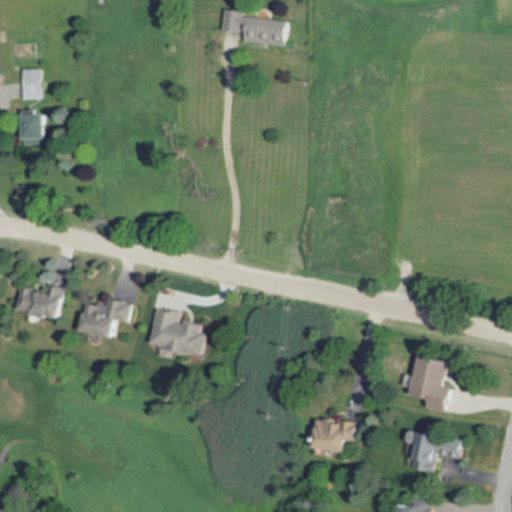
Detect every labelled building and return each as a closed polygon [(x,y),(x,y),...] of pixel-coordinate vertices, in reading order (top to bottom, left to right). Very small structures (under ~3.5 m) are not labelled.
[(249,43),(295,46),(297,17),(228,12),(227,31),(250,33),(249,43)] [(27,68),(27,98),(47,98),(47,68),(27,68)] [(46,113),(46,110),(30,110),(30,139),(56,139),(56,113),(46,113)] [(21,310),(65,319),(71,291),(27,282),(21,310)] [(123,336),(125,320),(134,321),(137,301),(113,298),(112,305),(90,302),(86,331),(123,336)] [(188,312),(162,308),(157,346),(209,353),(214,323),(187,319),(188,312)] [(424,354),(415,395),(434,399),(432,408),(451,412),(456,388),(449,386),(454,360),(424,354)] [(351,451),(351,439),(362,440),(363,420),(322,418),(321,449),(351,451)] [(441,472),(444,455),(467,459),(470,439),(418,429),(411,466),(441,472)] [(407,511),(438,511),(439,501),(408,499),(407,511)]
